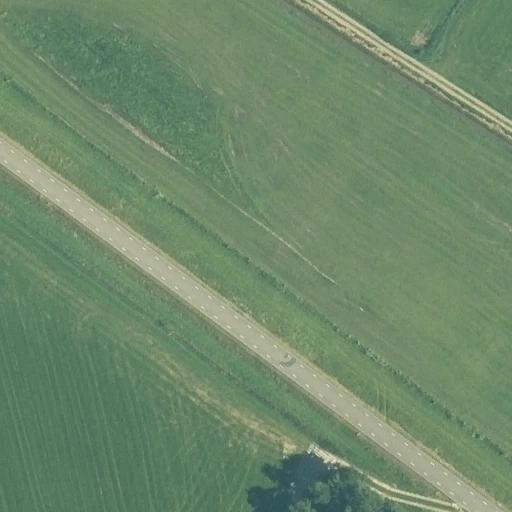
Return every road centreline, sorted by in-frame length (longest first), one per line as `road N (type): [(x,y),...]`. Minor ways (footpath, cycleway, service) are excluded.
road 1 (tertiary): [(486,511),(0,150)]
road 2 (track): [(294,511),(332,464),(410,502),(452,505),(467,497)]
